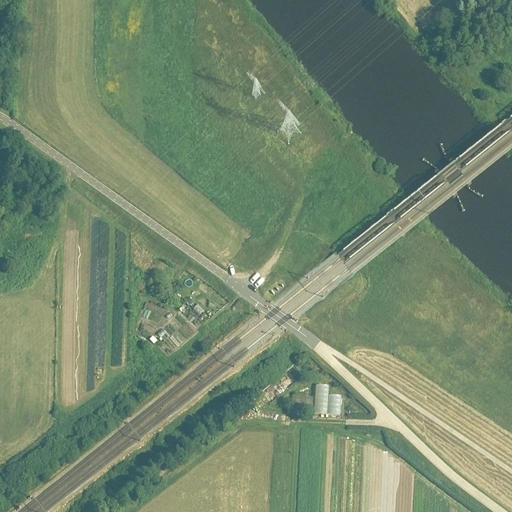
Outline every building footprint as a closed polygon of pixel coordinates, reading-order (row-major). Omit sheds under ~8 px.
[(197,304),(192,313),(199,317),(204,308),(197,304)] [(165,326),(162,330),(169,336),(173,332),(165,326)] [(292,370),(286,378),(291,382),(297,374),(292,370)] [(268,392),(273,397),(287,382),(282,377),(268,392)] [(341,418),(341,397),(328,398),(328,387),(313,387),(313,418),(341,418)] [(292,405),(291,414),(312,415),(312,405),(292,405)]
